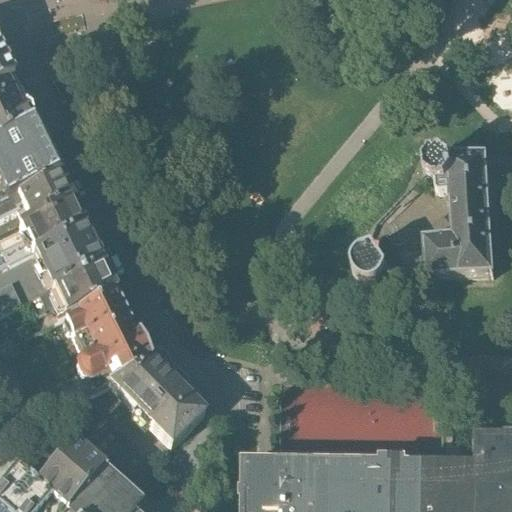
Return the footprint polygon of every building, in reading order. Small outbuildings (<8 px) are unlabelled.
[(0,90),(12,85),(8,76),(0,59),(0,90)] [(17,95),(12,85),(0,90),(0,143),(33,127),(17,95)] [(42,145),(33,127),(0,143),(0,192),(5,204),(58,178),(42,145)] [(413,290),(428,289),(493,284),(490,225),(490,219),(488,193),(488,183),(487,169),(450,170),(447,167),(444,166),(439,165),(436,165),(432,167),(428,169),(425,174),(424,178),(424,183),(426,187),(435,194),(436,194),(437,204),(441,207),(451,205),(454,248),(426,251),(428,282),(413,284),(388,282),(373,257),(369,256),(366,264),(363,265),(361,266),(358,269),(356,271),(354,275),(353,279),(353,284),(355,288),(357,291),(360,294),(364,296),(368,297),(371,297),(376,296),(380,294),(383,291),(385,288),(413,290)] [(62,186),(58,178),(5,204),(0,206),(0,222),(18,213),(17,211),(22,208),(29,223),(70,203),(62,186)] [(82,226),(70,203),(29,223),(20,228),(26,240),(2,252),(9,267),(33,255),(84,230),(82,226)] [(92,247),(84,230),(33,255),(52,293),(103,269),(92,247)] [(106,275),(103,269),(52,293),(32,303),(39,317),(59,307),(65,320),(115,295),(106,275)] [(12,283),(0,288),(0,318),(23,307),(12,283)] [(146,356),(115,295),(65,320),(66,323),(64,326),(69,335),(72,335),(83,357),(82,360),(80,362),(80,365),(79,367),(80,370),(82,375),(48,391),(47,398),(54,414),(75,403),(88,397),(107,388),(152,366),(146,356)] [(174,390),(152,366),(107,388),(171,450),(203,418),(195,410),(174,390)] [(93,407),(88,397),(75,403),(66,416),(113,456),(141,480),(156,464),(93,407)] [(511,511),(511,440),(476,440),(476,456),(475,468),(417,467),(380,467),(308,466),(285,466),(271,465),(257,465),(250,465),(242,465),(242,498),(241,511),(511,511)] [(0,511),(41,511),(50,502),(61,511),(64,511),(100,471),(72,446),(56,464),(37,448),(13,474),(13,473),(0,487),(0,511)] [(0,487),(13,473),(0,456),(0,487)] [(140,511),(144,508),(100,471),(64,511),(140,511)]
